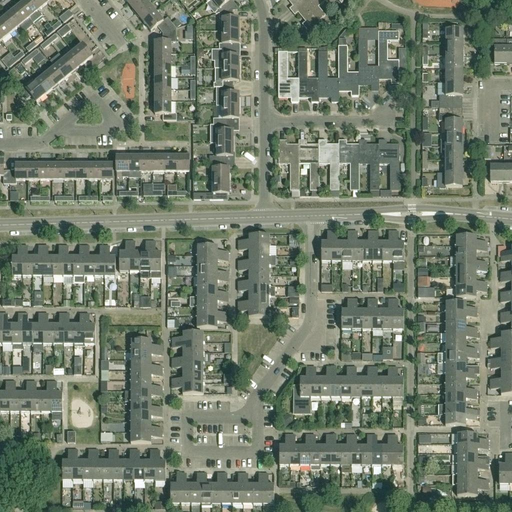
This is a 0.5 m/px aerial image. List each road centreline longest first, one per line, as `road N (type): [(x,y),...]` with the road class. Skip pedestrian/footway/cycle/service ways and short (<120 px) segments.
road 1 (tertiary): [(0,226),(264,215)]
road 2 (residential): [(264,215),(259,0)]
road 3 (residential): [(256,409),(256,397),(311,317),(312,212)]
road 4 (tertiary): [(511,218),(312,212)]
road 5 (residential): [(59,128),(94,99),(116,125),(67,130)]
road 6 (residential): [(256,409),(256,451),(244,458),(193,457),(184,446)]
